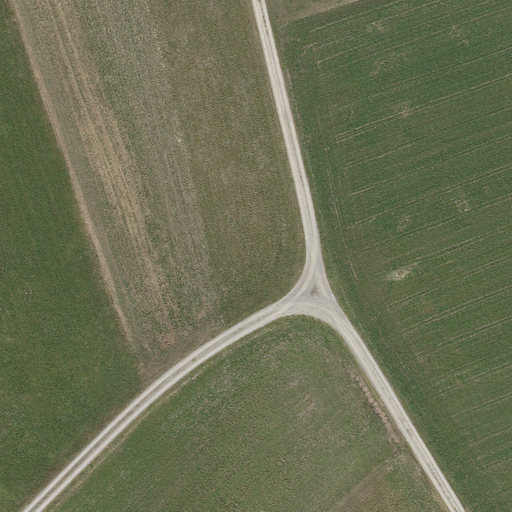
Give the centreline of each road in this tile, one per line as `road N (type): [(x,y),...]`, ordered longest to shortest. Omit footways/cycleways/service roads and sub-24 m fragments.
road 1 (track): [(251,0),(315,284),(453,511)]
road 2 (track): [(32,511),(129,414),(228,337),(315,284)]
